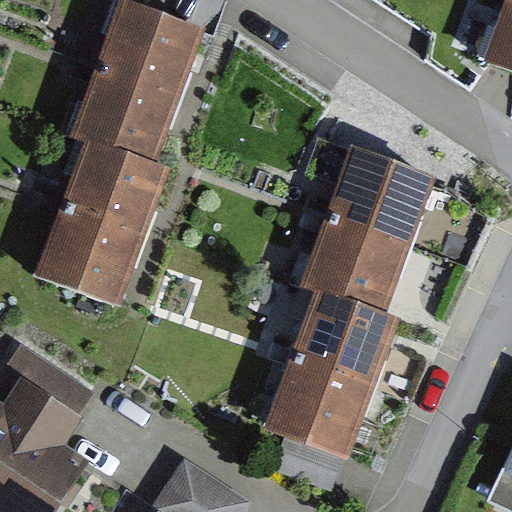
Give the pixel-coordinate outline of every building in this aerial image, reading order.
[(194,18),(141,0),(98,0),(55,128),(68,132),(20,269),(112,299),(160,158),(149,154),(194,18)] [(511,0),(489,0),(470,53),(511,68),(511,0)] [(424,169),(337,138),(289,282),(302,286),(255,423),(339,452),(385,311),(376,308),(424,169)] [(20,390),(0,421),(0,511),(67,511),(72,504),(40,483),(77,427),(20,390)] [(511,416),(480,485),(511,499),(511,416)] [(158,511),(246,511),(247,511),(181,473),(158,511)]
